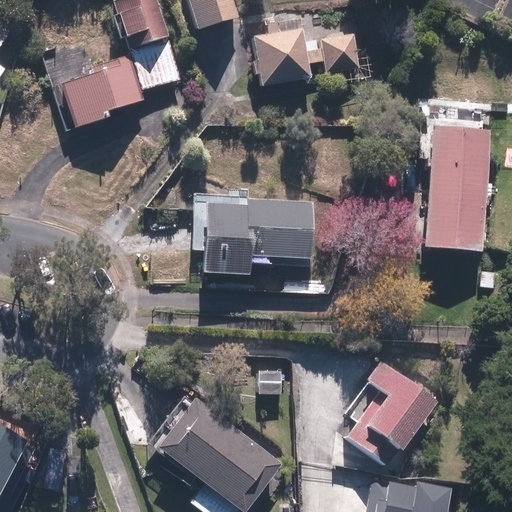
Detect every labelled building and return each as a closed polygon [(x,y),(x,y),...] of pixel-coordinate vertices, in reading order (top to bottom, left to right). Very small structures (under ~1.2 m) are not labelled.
[(179,73),(158,0),(119,0),(142,84),(179,73)] [(234,9),(231,0),(189,0),(196,20),(234,9)] [(0,72),(6,65),(0,59),(0,43),(12,29),(0,19),(0,72)] [(306,72),(301,19),(250,24),(255,77),(306,72)] [(348,36),(314,38),(317,76),(351,74),(348,36)] [(143,94),(127,54),(65,79),(81,119),(143,94)] [(483,122),(429,119),(423,241),(477,244),(483,122)] [(244,187),(194,187),(194,204),(204,204),(204,268),(234,268),(234,264),(246,264),(246,251),(309,251),(309,195),(244,195),(244,187)] [(438,390),(378,351),(364,372),(382,384),(363,414),(404,441),(438,390)] [(277,371),(252,370),(251,397),(276,398),(277,371)] [(271,457),(188,394),(156,437),(239,500),(271,457)] [(444,511),(447,494),(363,481),(358,511),(444,511)]
